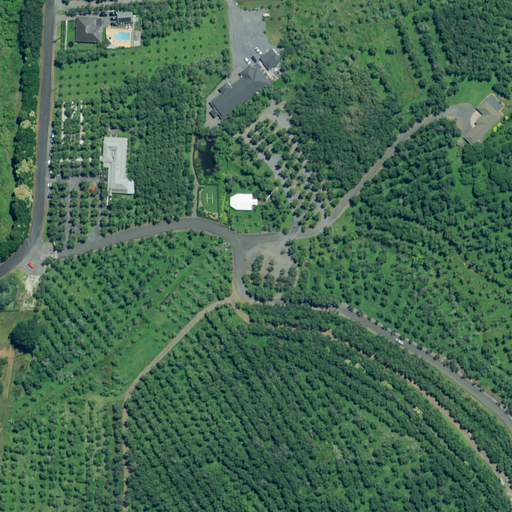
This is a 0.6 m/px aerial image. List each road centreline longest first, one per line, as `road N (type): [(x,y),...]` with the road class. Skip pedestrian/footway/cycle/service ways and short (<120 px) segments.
road 1 (track): [(234,297),(243,318),(324,331),(452,411),(511,492)]
road 2 (unclassified): [(44,0),(30,253),(0,275)]
road 3 (track): [(124,511),(125,394),(212,304),(249,296)]
